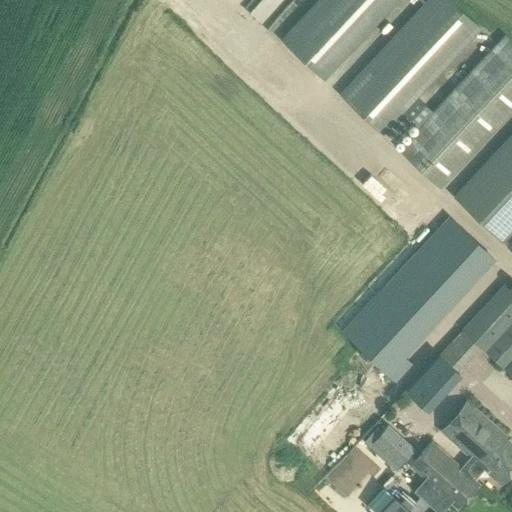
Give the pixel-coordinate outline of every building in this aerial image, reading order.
[(316,0),(281,39),(325,80),(399,0),(316,0)] [(482,27),(453,0),(428,0),(341,92),(383,132),(482,27)] [(441,187),(511,111),(511,39),(506,34),(498,42),(400,147),(441,187)] [(511,133),(454,196),(511,250),(511,133)] [(496,261),(449,216),(342,329),(394,379),(410,362),(406,358),(496,261)] [(461,329),(502,367),(511,356),(511,292),(503,284),(461,329)] [(439,352),(405,389),(429,410),(462,373),(439,352)] [(500,484),(511,471),(511,440),(468,401),(441,431),(470,457),(461,467),(475,479),(483,469),(500,484)] [(297,412),(279,428),(292,443),(311,427),(297,412)] [(415,449),(387,424),(371,442),(400,467),(400,466),(402,468),(410,460),(407,458),(415,449)] [(461,467),(433,442),(412,466),(427,480),(417,491),(439,511),(441,511),(451,502),(460,510),(481,484),(461,467)] [(383,488),(367,506),(373,511),(381,511),(394,498),(383,488)] [(410,511),(394,498),(381,511),(410,511)]
